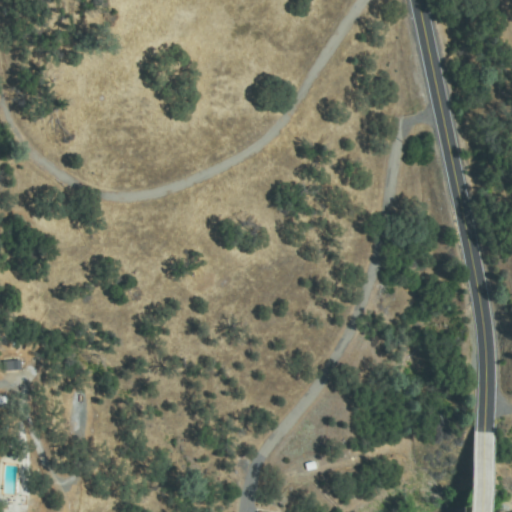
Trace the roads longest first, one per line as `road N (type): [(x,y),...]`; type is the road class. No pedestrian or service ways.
road 1 (residential): [(0,74),(14,127),(45,162),(90,192),(147,194),(232,163),(276,135),(360,0)]
road 2 (tertiary): [(482,443),(483,305),(444,121)]
road 3 (tertiary): [(444,121),(418,0)]
